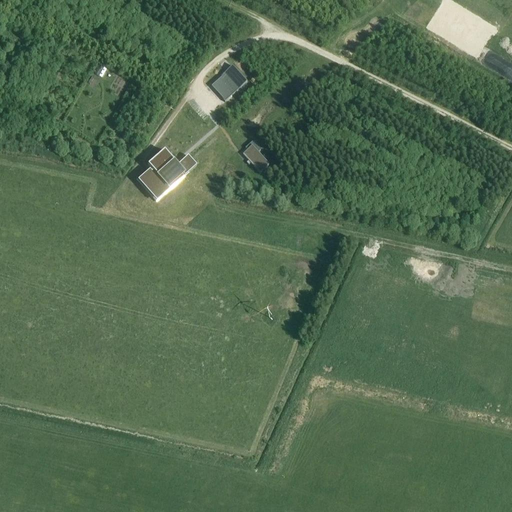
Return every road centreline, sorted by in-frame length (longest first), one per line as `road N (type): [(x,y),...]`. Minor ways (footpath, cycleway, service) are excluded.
road 1 (track): [(235,211),(511,270)]
road 2 (track): [(294,37),(511,148)]
road 3 (track): [(294,37),(259,37),(221,56),(142,160)]
